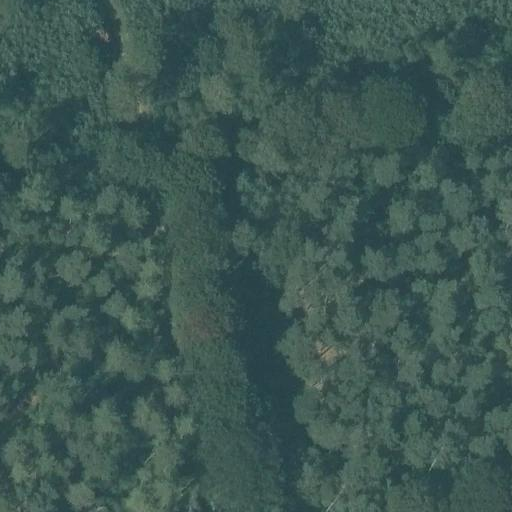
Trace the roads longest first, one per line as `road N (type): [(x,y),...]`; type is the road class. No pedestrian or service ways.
road 1 (track): [(232,511),(158,168),(140,140),(129,84),(96,0)]
road 2 (track): [(511,126),(351,139),(0,191)]
